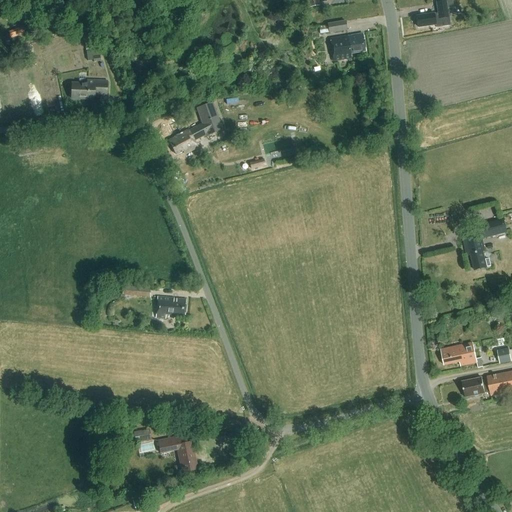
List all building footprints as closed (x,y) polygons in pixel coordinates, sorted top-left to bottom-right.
[(319,6),(318,0),(306,0),(308,8),(319,6)] [(435,25),(435,20),(448,18),(446,1),(436,3),(438,14),(417,17),(418,28),(435,25)] [(329,33),(347,30),(346,21),(327,23),(329,33)] [(95,34),(88,35),(92,57),(99,56),(95,34)] [(350,55),(365,52),(363,35),(330,40),(333,62),(351,59),(350,55)] [(107,95),(107,82),(87,81),(87,85),(71,84),(71,99),(94,100),(94,94),(107,95)] [(206,136),(222,131),(213,103),(197,109),(202,125),(188,132),(188,131),(181,135),(176,124),(170,126),(176,137),(168,142),(176,155),(183,151),(185,154),(197,147),(194,141),(206,135),(206,136)] [(39,150),(54,148),(53,141),(18,145),(19,156),(39,154),(39,150)] [(248,163),(250,170),(265,166),(263,159),(248,163)] [(483,234),(481,234),(463,239),(466,254),(470,253),(475,271),(487,268),(491,267),(489,259),(485,260),(483,252),(485,252),(482,239),(507,233),(504,218),(481,224),(483,234)] [(149,289),(123,285),(122,294),(148,298),(149,289)] [(173,316),(174,315),(185,316),(186,300),(174,299),(157,297),(156,319),(165,319),(166,315),(173,316)] [(476,363),(477,363),(476,359),(473,343),(441,351),(444,366),(460,363),(461,367),(476,363)] [(497,351),(500,364),(511,362),(509,349),(497,351)] [(491,397),(511,392),(511,372),(487,377),(487,380),(482,381),(482,378),(462,382),(465,398),(490,393),(491,397)] [(149,430),(128,434),(129,442),(135,441),(135,443),(151,440),(149,430)] [(160,455),(177,451),(182,473),(197,470),(191,443),(187,444),(185,436),(157,442),(160,455)] [(144,452),(156,448),(154,441),(142,445),(144,452)] [(139,510),(147,509),(145,497),(137,499),(139,510)]
